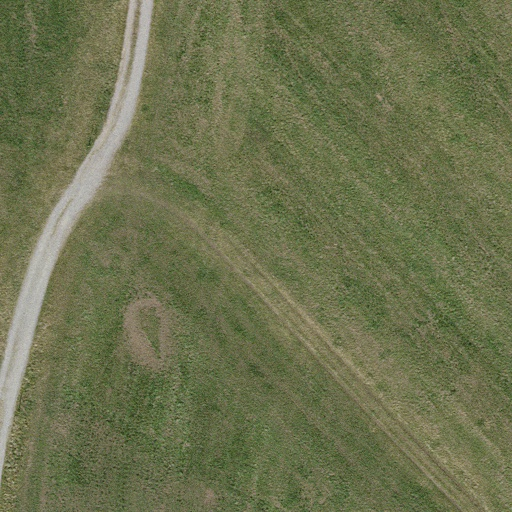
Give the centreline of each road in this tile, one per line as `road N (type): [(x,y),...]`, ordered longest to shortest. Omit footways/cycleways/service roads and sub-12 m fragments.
road 1 (track): [(494,511),(186,204),(157,187),(110,180),(74,199)]
road 2 (track): [(0,415),(39,252),(98,163),(132,85),(143,0)]
